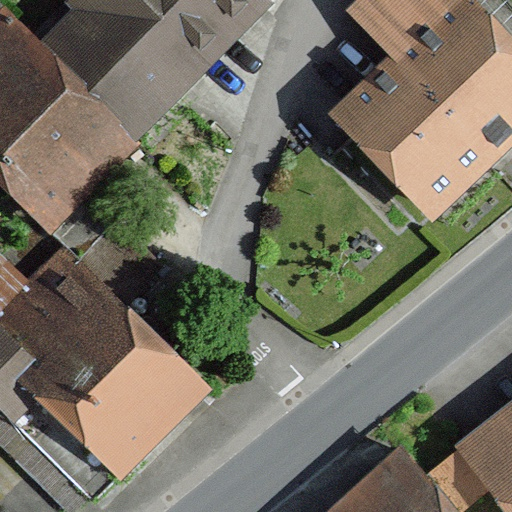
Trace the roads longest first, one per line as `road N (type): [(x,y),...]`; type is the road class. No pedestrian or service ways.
road 1 (residential): [(331,418),(246,330),(227,271),(313,0)]
road 2 (tertiary): [(331,418),(511,270)]
road 3 (tertiary): [(214,511),(331,418)]
